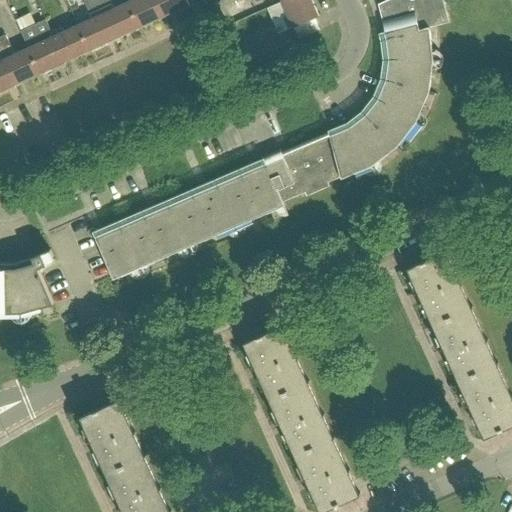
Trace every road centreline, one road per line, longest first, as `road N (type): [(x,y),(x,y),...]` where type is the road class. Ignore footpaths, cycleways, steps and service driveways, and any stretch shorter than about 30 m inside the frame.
road 1 (unclassified): [(17,405),(511,184)]
road 2 (residential): [(358,33),(344,69),(0,213)]
road 3 (residential): [(381,511),(511,454)]
